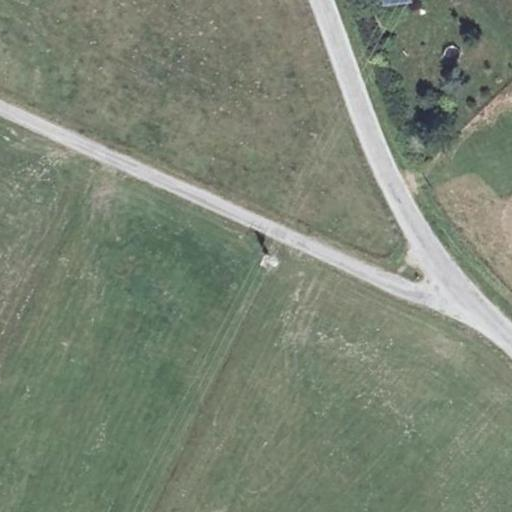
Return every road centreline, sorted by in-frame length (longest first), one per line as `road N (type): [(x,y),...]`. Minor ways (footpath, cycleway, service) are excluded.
road 1 (residential): [(0,110),(411,296),(467,303)]
road 2 (unclassified): [(319,0),(421,243),(467,303)]
